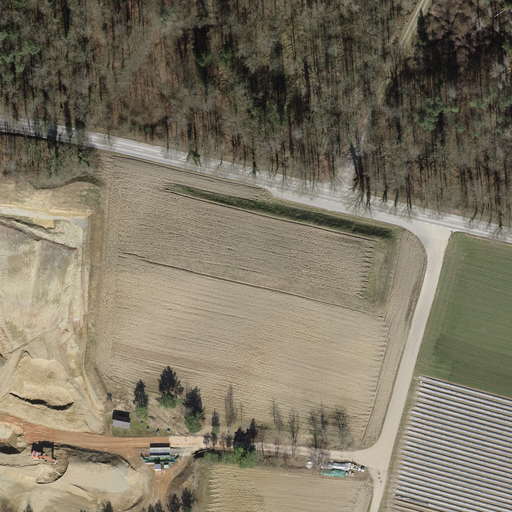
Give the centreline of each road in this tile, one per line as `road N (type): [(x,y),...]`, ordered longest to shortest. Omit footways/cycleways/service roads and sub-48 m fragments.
road 1 (tertiary): [(511,235),(0,123)]
road 2 (track): [(427,0),(334,194)]
